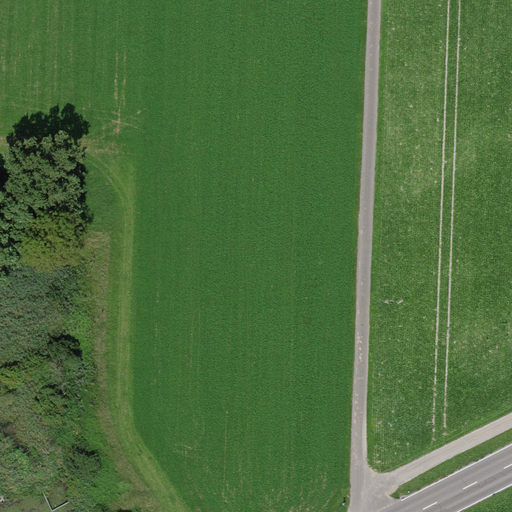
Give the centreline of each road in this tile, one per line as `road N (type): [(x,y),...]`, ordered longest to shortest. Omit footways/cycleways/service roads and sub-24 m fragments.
road 1 (track): [(375,0),(358,504)]
road 2 (track): [(358,504),(511,425)]
